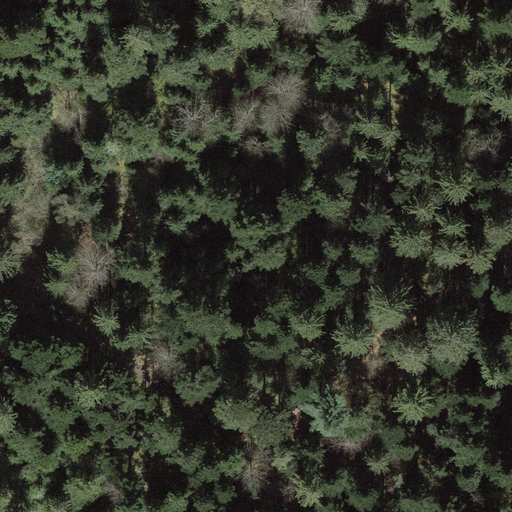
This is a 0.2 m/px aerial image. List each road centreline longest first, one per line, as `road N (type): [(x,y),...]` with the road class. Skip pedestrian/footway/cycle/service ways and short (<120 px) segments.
road 1 (track): [(0,346),(350,511)]
road 2 (track): [(511,38),(391,19),(360,0)]
